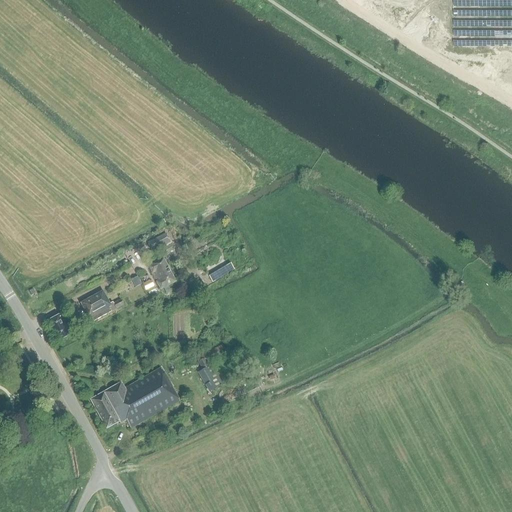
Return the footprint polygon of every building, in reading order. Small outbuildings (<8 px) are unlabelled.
[(151,251),(169,242),(165,234),(147,243),(151,251)] [(161,256),(174,250),(171,245),(159,252),(161,256)] [(148,266),(150,270),(155,283),(157,282),(160,290),(163,289),(166,294),(171,291),(169,286),(176,283),(163,259),(153,264),(148,266)] [(110,304),(103,291),(80,304),(89,320),(90,320),(92,323),(123,306),(120,300),(113,304),(113,302),(110,304)] [(46,322),(58,343),(73,334),(65,314),(59,316),(59,315),(46,322)] [(209,361),(226,353),(222,345),(203,354),(202,355),(203,358),(197,361),(202,370),(197,372),(205,387),(206,389),(201,392),(203,394),(207,392),(208,393),(223,384),(209,361)] [(126,422),(131,430),(180,403),(161,369),(125,390),(121,384),(105,393),(105,392),(90,401),(106,430),(119,423),(121,425),(126,422)]
